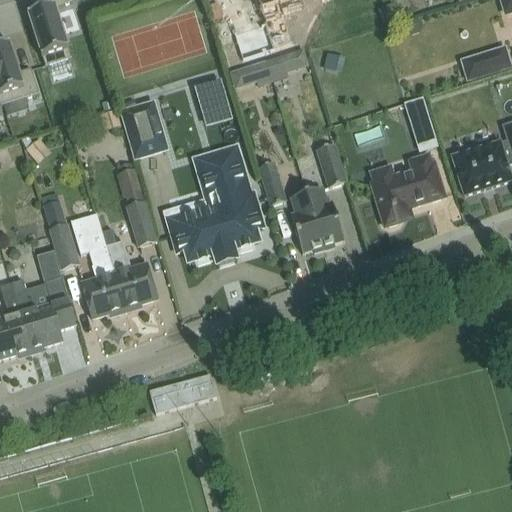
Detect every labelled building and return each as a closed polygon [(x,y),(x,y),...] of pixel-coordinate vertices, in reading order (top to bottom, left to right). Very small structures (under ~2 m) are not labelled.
[(45,0),(48,11),(29,17),(42,60),(45,68),(71,60),(68,52),(55,10),(72,5),(70,0),(45,0)] [(238,34),(235,35),(245,65),(299,47),(299,44),(298,45),(295,46),(286,18),(307,11),(303,1),(305,0),(263,0),(258,2),(266,26),(266,28),(239,37),(238,34)] [(511,14),(511,0),(501,0),(506,16),(511,14)] [(9,48),(0,50),(0,97),(2,105),(3,106),(38,95),(30,73),(18,77),(9,48)] [(511,71),(511,69),(506,48),(459,62),(466,86),(511,71)] [(281,58),(267,63),(273,84),(288,79),(287,76),(281,58)] [(267,63),(250,68),(256,85),(257,89),(273,84),(267,63)] [(273,85),(276,107),(289,106),(286,83),(273,85)] [(112,101),(102,104),(104,112),(115,109),(112,101)] [(423,101),(405,106),(420,155),(439,149),(423,101)] [(134,102),(123,106),(125,112),(136,109),(134,102)] [(125,112),(120,114),(134,164),(169,153),(154,104),(136,109),(125,112)] [(100,118),(99,118),(101,126),(111,131),(119,128),(113,113),(100,118)] [(511,124),(503,127),(508,144),(511,156),(511,124)] [(27,151),(26,152),(33,161),(46,150),(38,141),(33,146),(27,151)] [(394,141),(380,144),(382,156),(396,153),(394,141)] [(511,165),(511,156),(508,144),(501,146),(500,143),(453,157),(464,196),(510,182),(506,167),(511,165)] [(335,149),(318,155),(329,192),(347,187),(335,149)] [(256,234),(263,231),(251,190),(248,191),(236,151),(195,163),(209,210),(202,212),(194,208),(173,214),(168,222),(171,231),(170,231),(178,257),(186,254),(189,266),(196,264),(198,268),(211,264),(210,260),(239,251),(240,256),(253,252),(252,247),(259,245),(256,234)] [(391,168),(368,175),(371,184),(370,185),(378,208),(383,228),(384,227),(389,230),(397,227),(400,222),(401,222),(400,215),(411,212),(446,200),(440,181),(435,165),(433,166),(430,156),(407,163),(410,173),(394,178),(391,168)] [(121,176),(118,178),(125,201),(127,201),(142,196),(135,172),(132,165),(119,169),(121,176)] [(286,204),(274,167),(258,173),(270,210),(286,204)] [(328,207),(323,192),(307,197),(325,253),(335,250),(334,247),(345,244),(333,206),(328,207)] [(325,253),(307,197),(291,202),(296,217),(291,219),(303,257),(313,254),(314,256),(325,253)] [(60,202),(64,221),(78,218),(75,199),(60,202)] [(79,268),(66,229),(60,204),(44,209),(50,234),(63,274),(79,268)] [(155,245),(143,206),(130,211),(127,212),(138,250),(155,245)] [(89,254),(98,283),(84,287),(83,287),(82,287),(87,303),(93,322),(124,313),(105,250),(106,249),(102,235),(97,218),(71,225),(81,257),(89,254)] [(122,245),(117,246),(113,232),(102,235),(106,249),(105,250),(124,313),(158,303),(147,268),(146,268),(146,269),(131,273),(122,245)] [(12,286),(31,354),(63,345),(60,333),(76,329),(71,309),(62,281),(61,281),(54,254),(37,259),(45,286),(48,295),(28,300),(23,283),(12,286)] [(509,288),(506,280),(495,284),(497,292),(509,288)] [(3,320),(3,322),(0,322),(0,363),(31,354),(12,286),(0,290),(7,314),(5,314),(3,320)] [(211,378),(199,381),(150,395),(156,417),(217,400),(211,378)]
